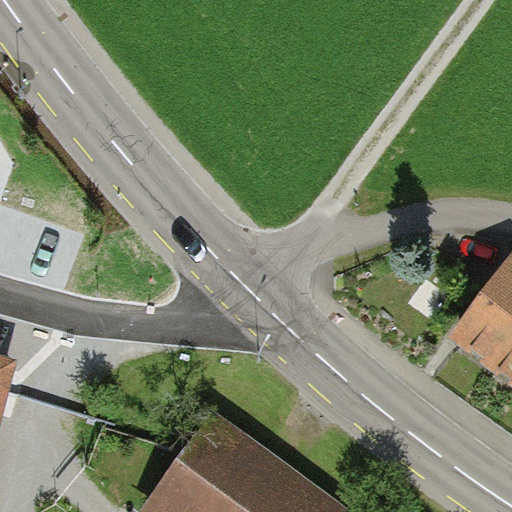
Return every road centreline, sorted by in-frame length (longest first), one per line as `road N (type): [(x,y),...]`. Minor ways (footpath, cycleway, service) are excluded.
road 1 (tertiary): [(260,305),(101,129),(4,0)]
road 2 (tertiary): [(511,508),(386,416),(260,305)]
road 3 (track): [(292,258),(478,0)]
road 4 (unclassified): [(0,293),(118,325),(182,328),(260,305)]
